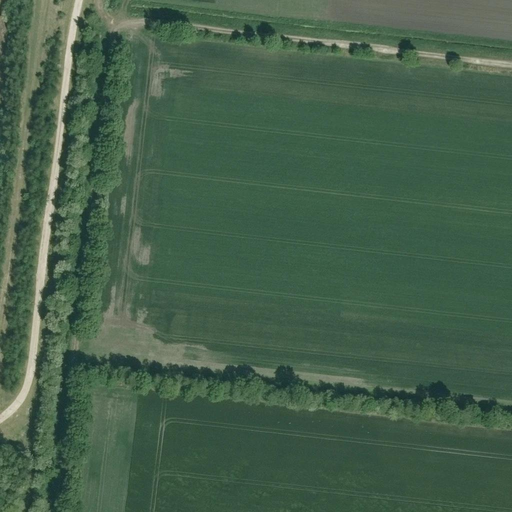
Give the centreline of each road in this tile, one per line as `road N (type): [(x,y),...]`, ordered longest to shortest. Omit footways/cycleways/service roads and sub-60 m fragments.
road 1 (track): [(99,0),(112,33),(56,511)]
road 2 (track): [(77,0),(27,384),(0,420)]
road 3 (track): [(39,0),(0,324)]
